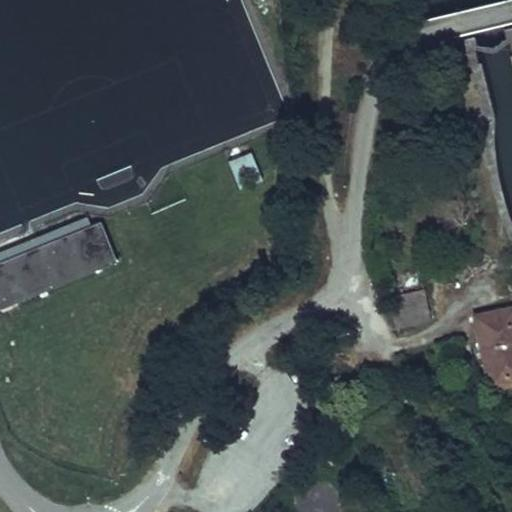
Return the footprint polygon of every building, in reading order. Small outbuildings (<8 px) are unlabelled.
[(239,189),(263,179),(252,150),(228,160),(239,189)] [(0,248),(0,304),(118,266),(100,215),(0,248)] [(425,289),(393,297),(392,302),(395,327),(431,319),(425,289)] [(511,308),(475,317),(491,387),(511,382),(511,308)] [(387,485),(402,511),(410,511),(420,506),(404,476),(387,485)]
